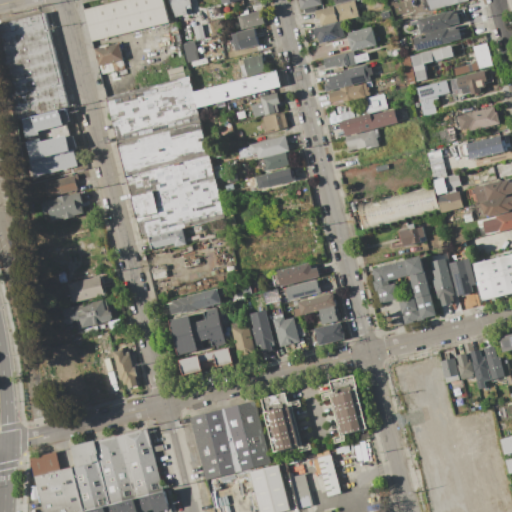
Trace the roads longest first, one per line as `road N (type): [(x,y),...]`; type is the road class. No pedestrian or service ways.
road 1 (residential): [(408,511),(280,0)]
road 2 (residential): [(193,511),(65,0)]
road 3 (residential): [(511,315),(10,443)]
road 4 (secondary): [(8,511),(0,335)]
